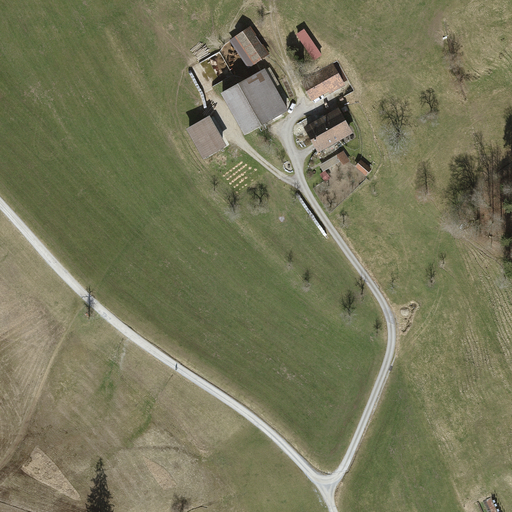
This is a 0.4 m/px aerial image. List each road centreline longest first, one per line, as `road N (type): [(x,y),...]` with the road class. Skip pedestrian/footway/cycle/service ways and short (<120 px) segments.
road 1 (track): [(0,203),(124,331),(275,437),(314,476),(333,511)]
road 2 (track): [(325,492),(356,444),(388,362),(392,328),(299,172),(289,123),(299,112),(321,109)]
road 3 (track): [(198,70),(240,143),(305,186)]
